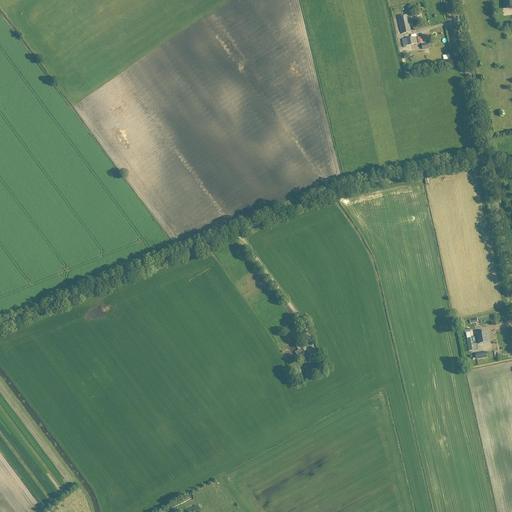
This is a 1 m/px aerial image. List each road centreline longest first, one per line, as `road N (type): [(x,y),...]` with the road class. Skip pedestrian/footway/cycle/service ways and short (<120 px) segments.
road 1 (unclassified): [(0,328),(334,193),(486,158)]
road 2 (unclassified): [(486,158),(454,0)]
road 3 (unclassified): [(511,284),(486,158)]
